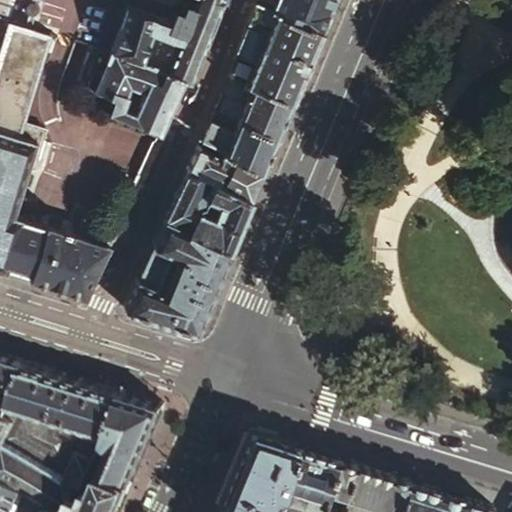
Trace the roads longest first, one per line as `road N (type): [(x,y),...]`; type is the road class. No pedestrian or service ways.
road 1 (tertiary): [(376,0),(220,378)]
road 2 (residential): [(85,335),(232,0)]
road 3 (tertiary): [(511,470),(220,378)]
road 4 (residential): [(220,378),(165,511)]
road 5 (tertiary): [(220,378),(85,335)]
